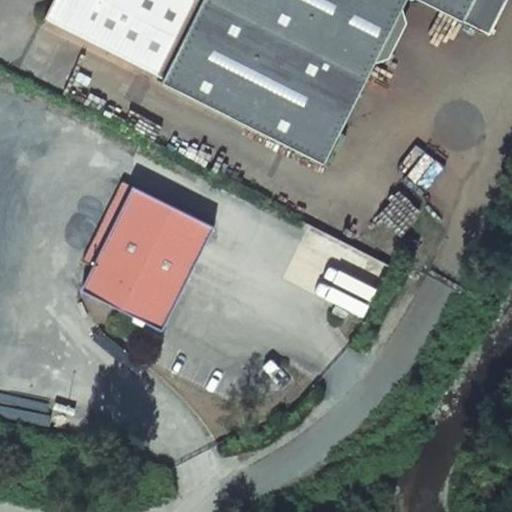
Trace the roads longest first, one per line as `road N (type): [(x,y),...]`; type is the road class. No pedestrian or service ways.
road 1 (unclassified): [(509,182),(406,347),(340,422),(277,471),(185,511)]
road 2 (unknown): [(42,305),(136,388),(231,491)]
